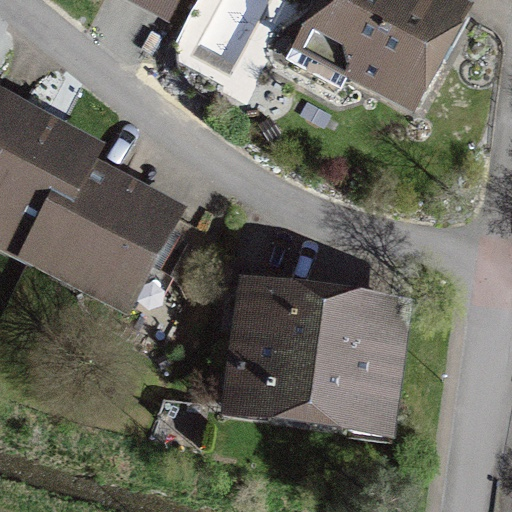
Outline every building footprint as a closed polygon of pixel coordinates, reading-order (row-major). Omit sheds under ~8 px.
[(172,0),(135,0),(164,15),(172,0)] [(218,0),(189,54),(228,75),(269,0),(218,0)] [(459,11),(437,0),(330,0),(316,27),(308,23),(287,60),(340,89),(350,71),(409,103),(459,11)] [(149,269),(162,246),(156,243),(172,215),(82,167),(90,152),(0,105),(0,207),(44,231),(31,256),(124,305),(144,267),(149,269)] [(348,426),(349,419),(380,424),(396,312),(322,301),(318,326),(305,324),(283,296),(252,291),(248,319),(245,318),(241,348),(244,349),(238,392),(270,397),(267,414),(348,426)]
